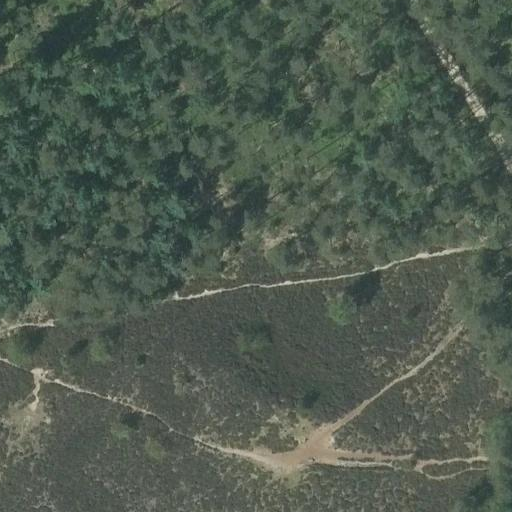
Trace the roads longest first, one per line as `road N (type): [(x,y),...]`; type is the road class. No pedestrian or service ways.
road 1 (track): [(511,245),(131,306),(0,339)]
road 2 (track): [(511,165),(399,0)]
